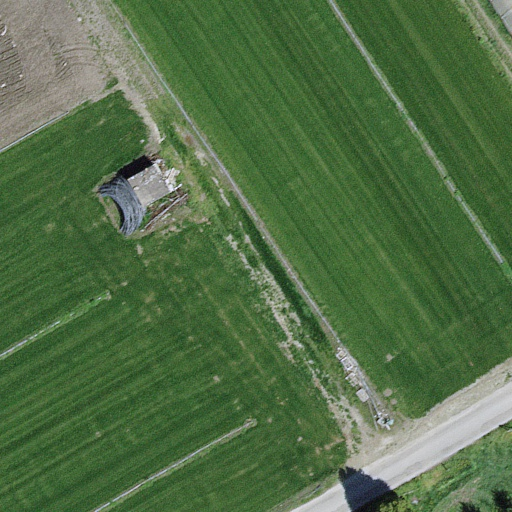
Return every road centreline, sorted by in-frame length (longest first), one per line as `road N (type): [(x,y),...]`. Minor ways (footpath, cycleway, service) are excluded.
road 1 (track): [(98,0),(395,471)]
road 2 (unclassified): [(511,403),(326,511)]
